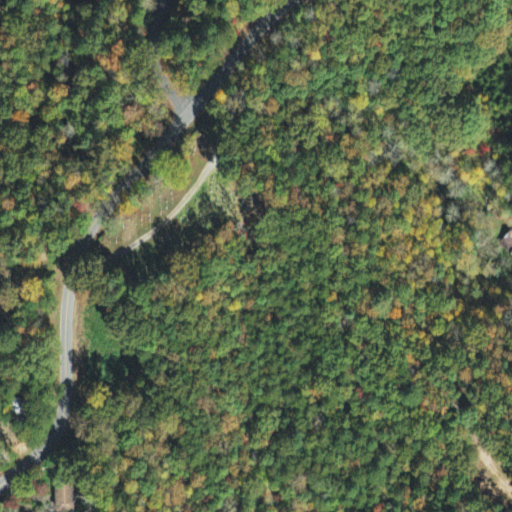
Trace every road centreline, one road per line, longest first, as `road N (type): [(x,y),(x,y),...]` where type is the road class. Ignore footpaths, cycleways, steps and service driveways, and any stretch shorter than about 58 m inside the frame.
road 1 (residential): [(304,0),(263,25),(89,229),(70,281),(60,421),(0,485)]
road 2 (residential): [(191,109),(167,88),(153,58),(165,0)]
